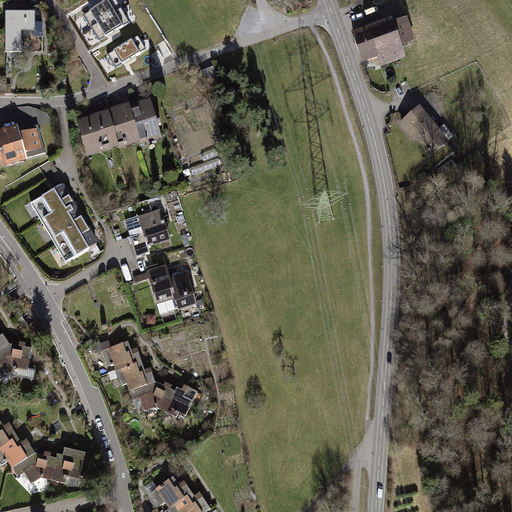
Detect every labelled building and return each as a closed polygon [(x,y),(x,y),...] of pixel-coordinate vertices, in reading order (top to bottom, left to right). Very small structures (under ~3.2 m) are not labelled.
[(130,23),(116,0),(111,0),(85,16),(100,41),(130,23)] [(35,12),(4,13),(5,51),(21,51),(20,31),(35,31),(35,12)] [(349,33),(363,71),(416,51),(401,13),(349,33)] [(146,50),(138,37),(107,56),(115,69),(146,50)] [(161,142),(150,102),(130,108),(140,144),(141,148),(161,142)] [(422,102),(397,121),(426,159),(451,140),(422,102)] [(119,150),(140,144),(130,108),(129,105),(108,111),(108,114),(119,150)] [(114,151),(119,150),(108,114),(75,123),(85,160),(114,151)] [(16,129),(0,133),(0,171),(26,164),(29,163),(50,157),(41,126),(17,133),(16,129)] [(44,165),(49,176),(58,171),(54,161),(44,165)] [(61,183),(29,202),(64,261),(96,242),(61,183)] [(160,209),(137,216),(147,249),(170,242),(160,209)] [(166,267),(147,273),(156,302),(175,296),(170,280),(166,267)] [(187,274),(170,280),(175,296),(181,314),(198,309),(187,274)] [(0,338),(0,352),(10,345),(4,336),(0,338)] [(108,351),(115,372),(142,363),(137,350),(132,352),(129,344),(108,351)] [(29,371),(33,350),(10,345),(0,352),(0,378),(1,380),(17,370),(29,372),(29,371)] [(142,363),(115,372),(121,386),(127,384),(129,392),(156,382),(150,367),(144,370),(142,363)] [(36,372),(29,371),(29,372),(17,370),(1,380),(5,386),(18,377),(34,381),(36,372)] [(156,382),(129,392),(137,415),(156,409),(168,388),(156,382)] [(168,388),(156,409),(175,419),(177,415),(185,419),(199,393),(186,387),(183,392),(178,389),(176,393),(168,388)] [(0,421),(0,450),(18,439),(10,425),(4,428),(0,421)] [(18,439),(0,450),(0,460),(3,465),(8,462),(13,469),(36,455),(27,441),(22,444),(18,439)] [(64,457),(58,455),(57,460),(52,482),(67,486),(68,478),(81,481),(87,454),(66,450),(64,457)] [(52,482),(57,460),(36,455),(13,469),(18,478),(25,474),(32,486),(42,480),(52,482)] [(157,491),(169,511),(193,496),(185,483),(178,487),(174,480),(157,491)] [(193,496),(169,511),(170,511),(209,511),(211,511),(200,495),(195,498),(193,496)]
